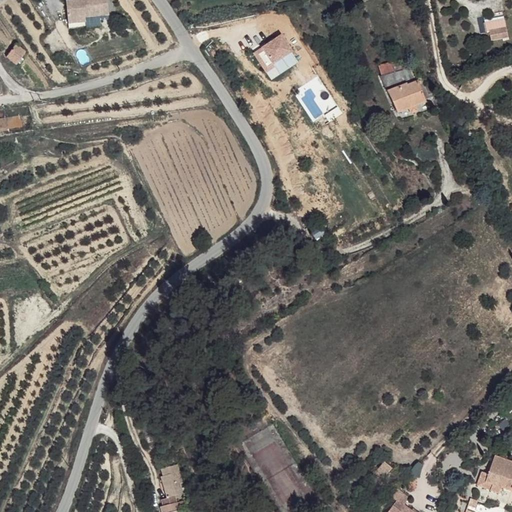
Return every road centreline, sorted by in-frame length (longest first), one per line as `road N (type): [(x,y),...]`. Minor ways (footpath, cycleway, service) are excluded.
road 1 (unclassified): [(62,511),(112,376),(250,224),(268,191),(267,168),(234,108),(160,0)]
road 2 (track): [(511,120),(449,89),(428,0)]
